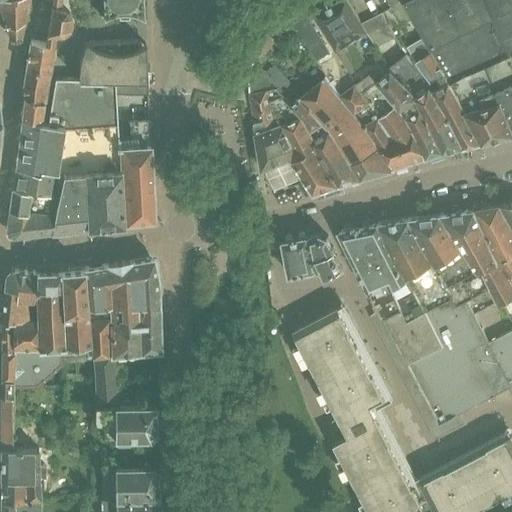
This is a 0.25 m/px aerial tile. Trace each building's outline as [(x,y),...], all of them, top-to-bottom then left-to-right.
[(0,0),(9,23),(13,36),(24,35),(30,0),(0,0)] [(349,0),(340,0),(315,10),(340,48),(369,29),(361,17),(349,0)] [(418,16),(409,0),(390,0),(394,7),(396,6),(406,22),(418,16)] [(511,0),(409,0),(418,16),(428,35),(434,44),(471,112),(505,96),(511,113),(511,0)] [(74,21),(74,16),(73,12),(71,9),(69,6),(64,4),(53,1),(50,30),(58,31),(61,31),(61,30),(63,30),(67,30),(70,28),(73,24),(74,21)] [(375,15),(388,40),(395,36),(382,11),(375,15)] [(320,58),(331,51),(308,14),(294,19),(320,58)] [(434,44),(428,35),(410,44),(420,58),(434,79),(440,76),(445,83),(436,89),(435,90),(467,144),(486,139),(471,112),(434,44)] [(32,38),(28,65),(52,69),(53,69),(57,43),(56,42),(32,38)] [(88,40),(87,77),(117,77),(149,78),(147,41),(141,45),(140,38),(88,40)] [(431,87),(406,54),(391,64),(394,68),(395,67),(429,117),(447,149),(467,144),(435,90),(432,86),(431,87)] [(253,66),(250,73),(250,84),(251,93),(250,94),(255,121),(265,118),(268,126),(285,120),(297,145),(293,157),(313,186),(317,193),(342,184),(312,139),(315,135),(303,114),(292,103),(263,72),(264,70),(259,63),(255,62),(253,66)] [(28,65),(26,81),(49,84),(51,76),(52,69),(28,65)] [(382,76),(398,100),(414,124),(431,154),(447,149),(429,117),(395,67),(394,68),(382,76)] [(361,81),(384,116),(412,160),(431,154),(414,124),(398,100),(382,76),(379,78),(374,70),(361,81)] [(396,166),(368,126),(358,112),(345,93),(344,93),(328,74),(308,91),(334,128),(362,177),(396,166)] [(52,229),(89,225),(79,76),(59,76),(52,119),(52,155),(52,182),(52,229)] [(117,77),(87,77),(79,76),(89,225),(126,221),(123,167),(121,144),(118,92),(117,77)] [(149,78),(117,77),(118,92),(150,92),(149,78)] [(49,84),(26,81),(26,83),(27,96),(47,98),(49,84)] [(367,106),(353,86),(345,93),(358,112),(367,106)] [(308,91),(292,103),(303,114),(315,135),(312,139),(342,184),(362,177),(334,128),(308,91)] [(27,97),(24,116),(44,119),(47,98),(27,96),(27,97)] [(486,139),(511,133),(511,113),(505,96),(471,112),(486,139)] [(44,119),(24,116),(20,150),(52,155),(52,119),(44,119)] [(384,116),(368,126),(396,166),(412,160),(384,116)] [(130,143),(153,141),(151,117),(132,119),(133,130),(129,130),(130,143)] [(265,118),(255,121),(257,135),(256,137),(257,143),(259,144),(263,169),(266,168),(293,157),(297,145),(285,120),(268,126),(265,118)] [(156,156),(156,150),(153,147),(153,141),(130,143),(121,144),(123,167),(154,165),(153,159),(156,156)] [(36,183),(52,182),(52,155),(20,150),(18,163),(18,167),(14,185),(10,216),(8,227),(8,228),(8,230),(9,231),(10,232),(12,233),(14,233),(20,232),(36,231),(36,183)] [(154,167),(154,165),(123,167),(126,221),(155,218),(154,167)] [(36,231),(52,229),(52,182),(36,183),(36,231)] [(511,200),(503,203),(511,218),(511,200)] [(507,256),(511,264),(511,218),(503,203),(477,207),(479,209),(486,225),(503,258),(507,256)] [(444,212),(467,250),(489,286),(491,285),(502,301),(511,294),(511,264),(507,256),(503,258),(486,225),(479,209),(477,207),(444,212)] [(444,212),(404,218),(430,269),(467,250),(444,212)] [(382,222),(404,266),(411,279),(430,269),(404,218),(382,222)] [(382,222),(381,222),(343,231),(369,284),(404,266),(382,222)] [(308,235),(319,258),(337,250),(331,235),(331,234),(325,232),(324,232),(323,232),(308,235)] [(307,272),(312,282),(326,276),(319,258),(308,235),(286,239),(293,274),(307,272)] [(319,258),(326,276),(346,267),(338,250),(337,250),(319,258)] [(131,260),(133,282),(133,286),(135,310),(159,306),(158,279),(158,278),(154,256),(131,260)] [(133,286),(133,282),(131,260),(131,259),(108,263),(109,325),(137,321),(135,310),(133,286)] [(94,354),(93,355),(110,354),(109,325),(108,263),(107,262),(84,267),(92,344),(92,348),(92,353),(94,354)] [(404,266),(369,284),(382,310),(417,292),(411,279),(404,266)] [(84,267),(61,269),(63,344),(89,342),(89,344),(92,344),(84,267)] [(36,316),(36,294),(36,269),(16,268),(12,268),(10,270),(8,272),(6,275),(5,287),(5,293),(18,294),(17,320),(34,321),(33,317),(36,316)] [(17,320),(17,350),(23,350),(22,382),(37,382),(61,361),(59,344),(63,344),(61,269),(38,270),(36,269),(36,294),(36,316),(33,317),(34,321),(17,320)] [(382,310),(379,312),(439,429),(461,418),(459,413),(475,405),(505,389),(496,371),(482,345),(491,340),(468,298),(451,307),(444,294),(425,306),(417,292),(382,310)] [(5,293),(3,311),(2,316),(3,319),(17,320),(18,294),(5,293)] [(234,298),(217,298),(217,321),(217,323),(235,323),(235,320),(234,298)] [(137,321),(109,325),(110,354),(115,353),(155,349),(161,349),(159,306),(135,310),(137,321)] [(296,330),(302,342),(351,433),(336,441),(373,511),(420,511),(436,504),(440,511),(471,511),(511,489),(511,433),(490,445),(490,446),(448,468),(447,467),(442,470),(416,484),(394,442),(394,441),(375,404),(389,396),(341,306),(296,330)] [(17,320),(3,319),(3,350),(17,350),(17,320)] [(511,328),(491,340),(482,345),(496,371),(505,389),(511,385),(511,328)] [(11,378),(15,378),(15,382),(22,382),(23,350),(17,350),(3,350),(2,380),(11,378)] [(115,353),(110,354),(93,355),(96,405),(119,403),(115,353)] [(15,395),(15,387),(15,382),(15,378),(11,378),(2,380),(2,395),(15,395)] [(2,395),(2,411),(15,411),(15,395),(2,395)] [(119,403),(96,405),(96,420),(105,420),(104,437),(116,436),(117,442),(120,444),(134,444),(136,442),(136,438),(152,437),(157,431),(157,403),(119,403)] [(2,411),(2,427),(15,427),(15,411),(2,411)] [(2,427),(1,447),(15,447),(15,427),(2,427)] [(19,445),(15,447),(39,448),(38,448),(39,427),(21,427),(19,445)] [(1,447),(1,479),(23,479),(27,480),(27,500),(41,500),(41,499),(40,474),(45,474),(45,462),(39,463),(39,448),(15,447),(1,447)] [(110,497),(110,499),(160,497),(160,486),(159,486),(158,472),(159,471),(153,466),(117,466),(117,467),(108,467),(109,497),(110,497)] [(1,479),(1,501),(17,501),(22,501),(27,501),(27,500),(27,480),(23,479),(1,479)] [(160,511),(160,497),(110,499),(110,511),(160,511)] [(40,511),(41,500),(27,500),(27,501),(22,501),(17,501),(16,511),(40,511)] [(1,501),(0,511),(16,511),(17,501),(1,501)]
